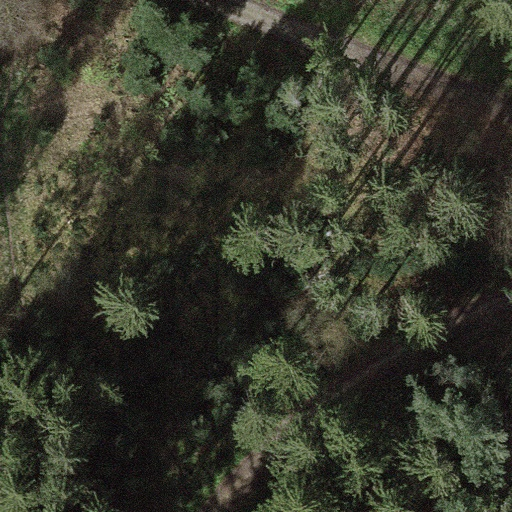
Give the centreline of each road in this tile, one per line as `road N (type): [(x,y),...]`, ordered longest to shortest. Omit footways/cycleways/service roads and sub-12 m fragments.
road 1 (track): [(234,511),(439,331),(511,292)]
road 2 (track): [(260,0),(511,117)]
